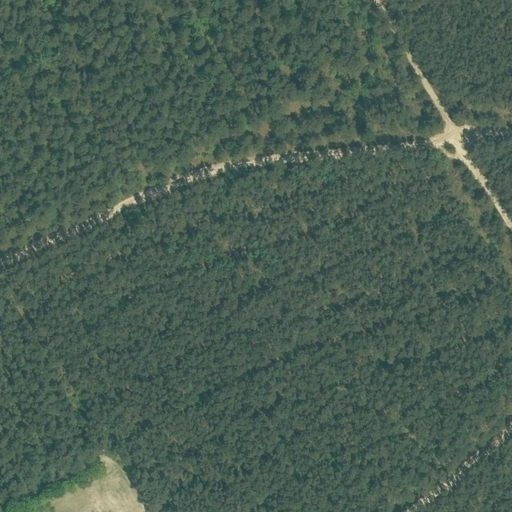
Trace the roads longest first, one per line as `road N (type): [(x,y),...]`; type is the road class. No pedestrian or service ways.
road 1 (track): [(511,132),(224,164),(0,265)]
road 2 (track): [(511,235),(373,0)]
road 3 (track): [(511,415),(400,511)]
